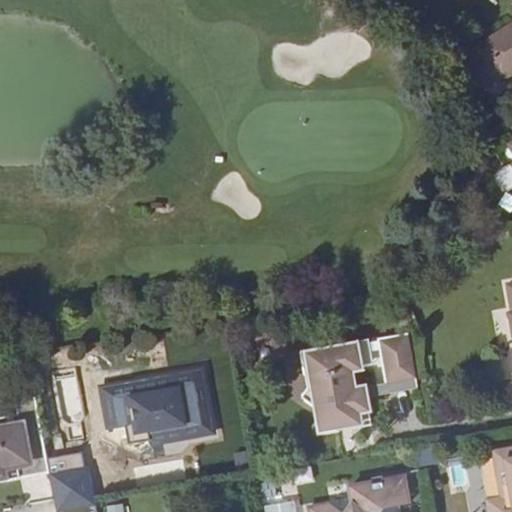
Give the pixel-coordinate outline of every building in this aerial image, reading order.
[(511,24),(475,48),(484,63),(473,71),(484,88),(499,78),(501,81),(511,73),(511,24)] [(386,383),(414,378),(406,332),(378,336),(380,348),(386,383)] [(368,350),(380,348),(378,336),(366,339),(368,350)] [(331,424),(353,420),(350,400),(342,393),(347,386),(344,369),(354,368),(370,364),(368,350),(366,339),(330,346),(332,352),(313,355),(302,371),(311,377),(304,386),(298,395),(308,401),(317,408),(319,418),(329,417),(331,424)] [(332,352),(330,346),(320,347),(319,343),(298,347),(304,386),(311,377),(302,371),(313,355),(332,352)] [(360,399),(416,389),(414,378),(386,383),(358,388),(354,368),(344,369),(347,386),(342,393),(350,400),(353,420),(364,418),(360,399)] [(187,434),(188,440),(215,435),(202,369),(176,374),(177,379),(198,375),(208,430),(187,434)] [(149,446),(188,440),(187,434),(208,430),(198,375),(177,379),(176,374),(132,382),(133,386),(104,391),(111,430),(125,427),(128,445),(148,441),(149,446)] [(110,453),(149,446),(148,441),(128,445),(125,427),(111,430),(104,391),(133,386),(132,382),(98,388),(110,453)] [(312,427),(331,424),(329,417),(319,418),(317,408),(308,401),(312,427)] [(48,474),(36,410),(17,413),(20,430),(14,440),(12,447),(2,449),(1,444),(0,443),(0,490),(9,489),(10,495),(21,493),(19,479),(48,474)] [(14,440),(20,430),(0,433),(0,440),(1,444),(2,449),(12,447),(14,440)] [(511,511),(511,448),(493,452),(501,499),(486,501),(487,511),(511,511)] [(48,474),(54,503),(55,510),(63,509),(63,511),(95,511),(93,503),(87,467),(48,474)] [(383,511),(385,509),(409,504),(404,479),(371,485),(372,490),(351,494),(353,507),(348,511),(332,511),(328,509),(312,511),(383,511)]
